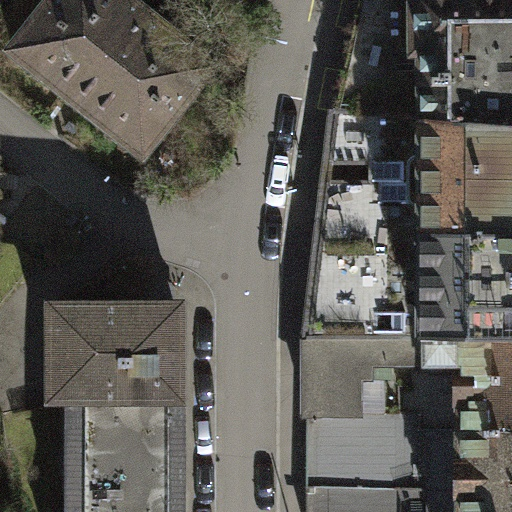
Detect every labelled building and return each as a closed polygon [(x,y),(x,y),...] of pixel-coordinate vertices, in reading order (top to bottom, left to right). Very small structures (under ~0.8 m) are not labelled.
[(131,0),(50,0),(11,49),(142,151),(212,63),(131,0)] [(511,125),(511,0),(355,0),(331,110),(422,119),(511,125)] [(306,334),(421,334),(421,232),(422,119),(331,110),(306,334)] [(511,232),(511,125),(422,119),(421,232),(511,232)] [(511,232),(421,232),(421,334),(460,333),(511,333),(511,232)] [(78,511),(177,511),(177,307),(52,308),(53,390),(79,390),(78,511)] [(306,413),(400,411),(400,362),(427,362),(427,371),(456,372),(456,368),(460,364),(460,333),(421,334),(306,334),(306,413)] [(511,333),(460,333),(460,364),(456,368),(456,372),(456,395),(460,399),(461,429),(511,428),(511,333)] [(307,485),(410,488),(422,488),(421,411),(400,411),(306,413),(307,485)] [(511,511),(511,428),(461,429),(461,458),(456,460),(456,487),(460,490),(460,511),(511,511)] [(409,511),(410,488),(307,485),(307,511),(409,511)]
